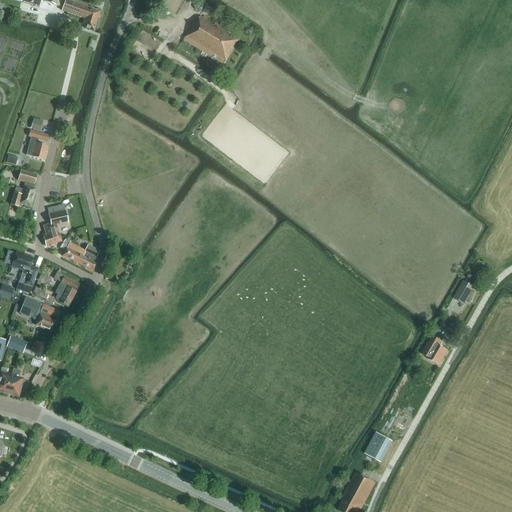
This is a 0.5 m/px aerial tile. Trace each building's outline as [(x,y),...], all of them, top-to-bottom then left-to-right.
[(56,0),(55,5),(63,8),(61,11),(84,19),(81,28),(94,32),(101,12),(65,0),(56,0)] [(196,24),(194,23),(184,40),(224,64),(239,40),(200,17),(196,24)] [(187,69),(184,73),(193,79),(196,76),(187,69)] [(34,119),(30,129),(39,132),(43,121),(34,119)] [(32,138),(27,156),(45,161),(48,147),(38,144),(39,140),(49,143),(51,137),(31,132),(30,137),(32,138)] [(17,158),(8,155),(6,163),(15,166),(17,158)] [(25,183),(23,190),(17,188),(16,193),(14,192),(10,205),(18,208),(19,204),(31,208),(36,189),(33,188),(36,175),(20,171),(18,181),(25,183)] [(57,207),(47,210),(49,215),(65,211),(64,206),(57,207)] [(49,215),(50,222),(51,224),(43,227),(46,236),(43,237),(46,248),(62,243),(57,227),(69,225),(65,211),(49,215)] [(0,230),(0,231),(10,234),(12,228),(2,225),(0,230)] [(82,250),(69,244),(70,242),(65,239),(59,248),(65,251),(62,256),(93,272),(97,264),(96,264),(98,260),(96,259),(99,251),(88,246),(85,252),(82,250)] [(23,270),(17,287),(16,290),(30,294),(37,273),(38,269),(30,266),(33,259),(16,253),(16,254),(8,251),(3,263),(12,266),(12,267),(23,270)] [(52,276),(42,271),(38,280),(49,284),(52,276)] [(54,294),(58,295),(55,301),(67,307),(79,285),(64,276),(57,273),(53,279),(60,282),(54,294)] [(470,277),(467,283),(463,281),(453,298),(464,304),(474,287),(472,286),(475,280),(470,277)] [(14,289),(2,285),(0,291),(0,297),(10,301),(14,289)] [(35,289),(33,293),(36,294),(35,296),(53,304),(55,300),(35,289)] [(59,312),(43,306),(25,299),(20,313),(37,321),(35,326),(53,333),(59,320),(57,319),(59,312)] [(8,340),(7,340),(4,347),(4,348),(6,349),(16,351),(18,345),(16,344),(13,334),(10,333),(8,340)] [(439,366),(448,351),(438,345),(440,342),(441,342),(432,337),(422,355),(427,358),(427,359),(439,366)] [(66,351),(70,354),(75,346),(70,344),(66,351)] [(11,377),(1,374),(0,379),(0,392),(18,397),(23,380),(18,379),(20,371),(13,369),(11,377)] [(364,454),(381,463),(393,442),(376,433),(364,454)] [(342,500),(343,501),(337,511),(339,511),(358,511),(360,510),(361,510),(375,483),(356,473),(342,500)]
